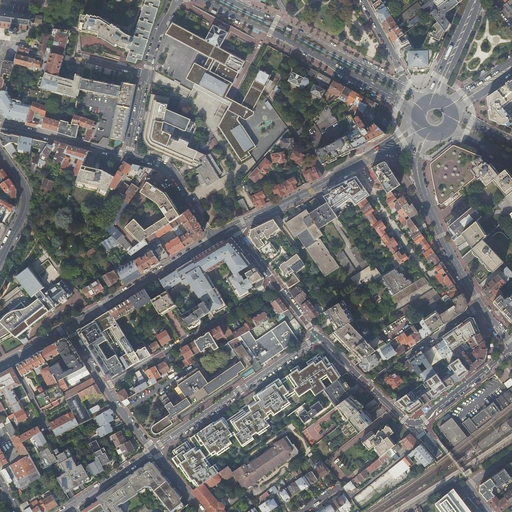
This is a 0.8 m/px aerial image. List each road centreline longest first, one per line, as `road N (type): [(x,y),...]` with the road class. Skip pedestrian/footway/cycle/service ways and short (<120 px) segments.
road 1 (secondary): [(203,0),(417,113)]
road 2 (residential): [(319,337),(153,450)]
road 3 (residential): [(278,285),(105,386)]
road 4 (secondary): [(407,88),(230,0)]
road 5 (secondary): [(216,237),(69,326)]
road 6 (residential): [(479,305),(366,384)]
road 7 (secondary): [(354,165),(237,227)]
road 8 (residential): [(0,125),(128,156)]
road 9 (residential): [(354,165),(427,271)]
road 10 (residential): [(128,156),(169,168),(216,237)]
road 11 (residential): [(413,428),(511,350)]
